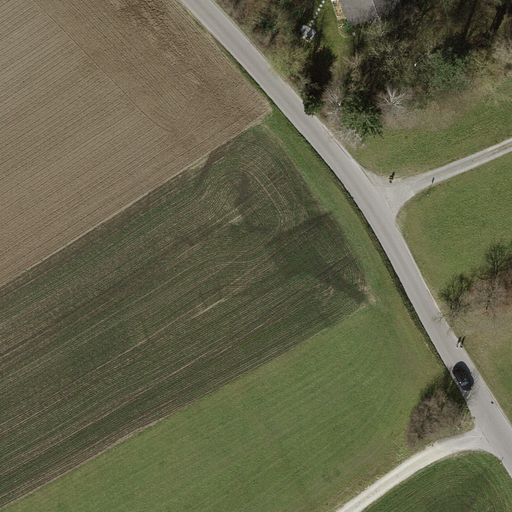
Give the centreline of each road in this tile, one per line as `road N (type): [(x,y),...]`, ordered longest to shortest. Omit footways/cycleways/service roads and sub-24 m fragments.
road 1 (residential): [(182,0),(336,156),(511,451)]
road 2 (track): [(350,511),(416,462),(498,432)]
road 3 (track): [(371,204),(511,144)]
